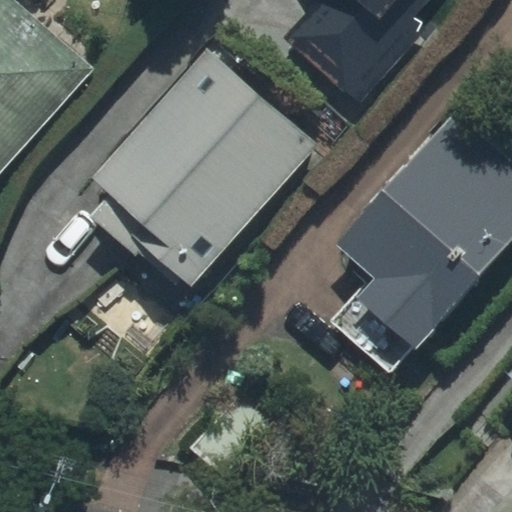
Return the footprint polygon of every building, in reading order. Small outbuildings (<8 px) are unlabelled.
[(0,0),(0,198),(111,68),(30,0),(0,0)] [(329,0),(296,37),(363,96),(375,106),(444,28),(431,18),(446,0),(329,0)] [(191,242),(179,256),(214,286),(336,146),(223,47),(113,173),(191,242)] [(511,276),(511,110),(492,95),(470,124),(462,118),(356,246),(362,252),(351,265),(375,287),(345,319),(406,376),(434,346),(452,359),(511,276)] [(172,328),(115,276),(74,321),(131,373),(172,328)] [(244,399),(197,447),(234,483),(281,435),(244,399)]
